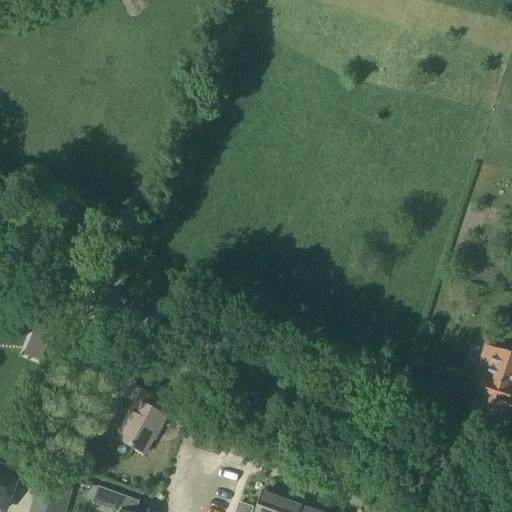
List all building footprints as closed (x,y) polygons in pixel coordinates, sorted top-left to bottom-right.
[(53,330),(36,323),(29,339),(46,346),(52,332),(53,330)] [(511,357),(494,351),(484,380),(481,379),(475,398),(476,398),(470,414),(504,425),(511,402),(511,357)] [(95,386),(106,391),(107,388),(114,371),(103,367),(95,386)] [(125,398),(134,403),(145,409),(151,399),(130,388),(125,398)] [(145,409),(134,403),(114,440),(142,456),(162,418),(145,409)] [(0,508),(3,510),(15,476),(2,471),(3,468),(0,467),(0,508)] [(65,499),(69,484),(42,477),(38,491),(65,499)] [(116,511),(132,511),(137,501),(97,487),(91,503),(116,511)] [(276,511),(281,500),(260,492),(253,511),(276,511)] [(299,511),(302,507),(281,500),(276,511),(299,511)]
